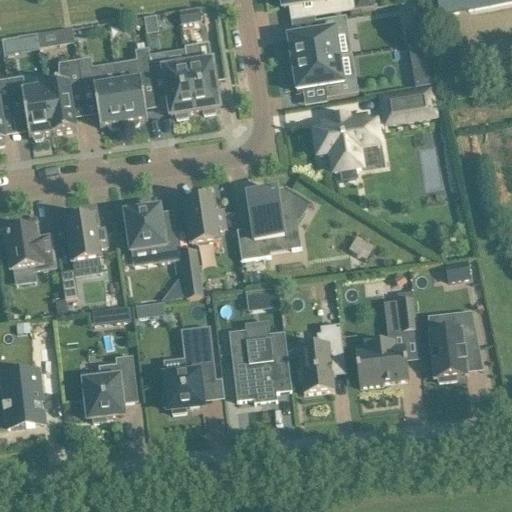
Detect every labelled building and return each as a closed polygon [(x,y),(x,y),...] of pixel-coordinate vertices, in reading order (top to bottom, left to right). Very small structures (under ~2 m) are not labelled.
[(279,0),(282,0),(284,12),(312,7),(314,17),(347,11),(345,0),(279,0)] [(356,0),(353,1),(355,14),(375,11),(373,0),(356,0)] [(511,0),(436,0),(441,20),(511,5),(511,0)] [(182,29),(201,26),(199,13),(180,16),(182,29)] [(288,55),(290,68),(340,60),(336,34),(348,32),(346,20),(314,25),(316,36),(288,41),(291,56),(290,56),(290,55),(288,55)] [(73,33),(55,36),(57,49),(75,46),(73,33)] [(19,42),(2,45),(4,61),(22,58),(19,42)] [(432,87),(428,45),(411,47),(416,89),(432,87)] [(216,117),(215,113),(220,112),(212,65),(199,67),(196,50),(185,52),(188,67),(188,68),(196,116),(203,114),(204,119),(216,117)] [(148,123),(143,90),(155,88),(151,68),(149,52),(136,54),(137,64),(127,66),(130,84),(118,86),(124,127),(128,126),(131,130),(138,129),(140,125),(148,123)] [(345,86),(340,60),(290,68),(292,81),(294,81),(294,80),(295,80),(297,95),(325,91),(327,102),(359,97),(357,84),(345,86)] [(124,127),(118,86),(105,88),(102,69),(92,71),(91,62),(78,64),(83,95),(95,94),(101,131),(108,130),(111,133),(119,132),(121,128),(124,127)] [(46,91),(53,138),(77,135),(71,97),(83,95),(78,64),(59,67),(59,88),(46,90),(46,91)] [(196,116),(188,68),(165,72),(164,66),(151,68),(155,88),(156,98),(168,96),(171,116),(171,120),(176,119),(177,123),(185,122),(189,121),(188,117),(196,116)] [(453,82),(458,103),(481,99),(477,77),(453,82)] [(24,80),(8,83),(14,121),(26,119),(29,142),(33,141),(36,145),(43,144),(44,139),(53,138),(46,91),(26,94),(24,80)] [(0,150),(5,149),(4,144),(7,144),(3,122),(14,121),(8,83),(0,84),(0,150)] [(434,119),(430,94),(383,101),(387,126),(434,119)] [(333,125),(323,126),(324,136),(316,137),(319,159),(332,157),(335,176),(340,175),(342,183),(357,181),(356,172),(361,172),(358,153),(379,149),(375,128),(368,129),(366,119),(348,122),(347,119),(332,122),(333,125)] [(268,240),(290,237),(288,228),(297,226),(301,223),(304,219),(305,215),(305,211),(304,206),(303,202),(286,192),(248,198),(254,237),(239,239),(239,234),(237,234),(239,246),(242,265),(271,261),(268,240)] [(216,217),(213,203),(186,207),(192,249),(220,245),(218,234),(225,233),(223,216),(216,217)] [(181,265),(180,258),(177,237),(164,239),(160,211),(144,214),(140,211),(132,212),(129,216),(125,216),(132,256),(157,252),(160,268),(181,265)] [(97,236),(95,221),(67,225),(74,267),(101,263),(100,252),(107,251),(104,235),(97,236)] [(57,272),(52,240),(38,242),(36,230),(25,232),(21,228),(11,230),(9,234),(7,234),(13,274),(35,271),(36,275),(57,272)] [(198,256),(180,258),(181,265),(187,304),(204,302),(198,256)] [(449,285),(470,283),(467,266),(446,269),(449,285)] [(78,302),(75,276),(62,277),(66,304),(78,302)] [(263,310),(278,309),(277,296),(261,298),(263,310)] [(414,302),(399,304),(403,336),(418,334),(414,302)] [(148,309),(136,311),(138,323),(150,322),(148,309)] [(115,328),(132,327),(130,312),(114,313),(115,328)] [(480,354),(472,316),(453,318),(455,334),(430,337),(435,383),(467,379),(466,366),(467,365),(466,355),(480,354)] [(32,327),(21,327),(21,336),(33,336),(32,327)] [(332,368),(345,367),(340,328),(321,331),(323,349),(299,352),(301,373),(298,373),(299,385),(303,384),(304,398),(335,395),(332,368)] [(181,334),(184,354),(185,354),(187,371),(181,371),(182,378),(167,380),(165,380),(167,397),(163,398),(164,412),(169,411),(169,414),(172,414),(173,418),(187,417),(186,412),(203,410),(203,406),(201,388),(217,386),(217,384),(210,331),(181,334)] [(319,332),(298,334),(299,348),(320,347),(319,332)] [(248,334),(229,337),(237,406),(254,404),(255,408),(278,405),(277,397),(292,395),(285,336),(268,338),(269,344),(249,346),(248,334)] [(410,387),(406,353),(397,354),(396,347),(367,350),(367,357),(356,358),(360,394),(384,391),(384,390),(410,387)] [(88,407),(84,408),(85,420),(89,419),(90,424),(94,423),(94,427),(106,426),(106,422),(124,420),(123,408),(139,406),(134,361),(116,363),(117,370),(100,372),(102,384),(85,386),(88,407)] [(9,433),(35,430),(35,427),(44,426),(43,421),(44,421),(38,375),(20,377),(22,387),(4,389),(6,411),(4,412),(4,415),(7,415),(9,433)]
